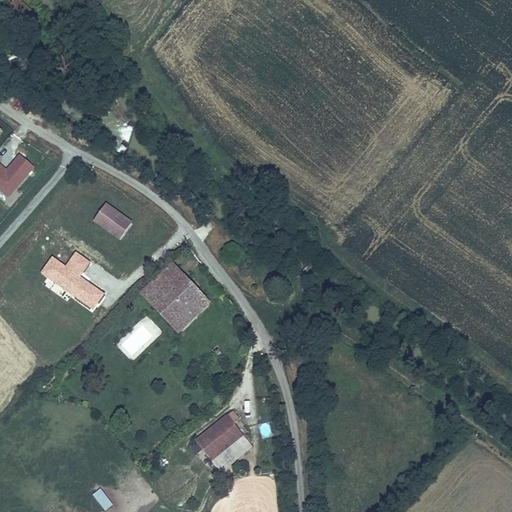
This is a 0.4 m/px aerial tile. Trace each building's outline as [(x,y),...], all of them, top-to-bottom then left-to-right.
[(39,19),(17,0),(16,0),(10,7),(33,27),(39,19)] [(0,192),(8,200),(36,171),(20,156),(6,171),(0,165),(0,192)] [(131,225),(106,207),(94,223),(119,241),(131,225)] [(177,262),(173,265),(178,271),(182,267),(177,262)] [(178,271),(173,265),(141,296),(178,334),(186,326),(162,300),(185,278),(178,271)] [(185,278),(162,300),(186,326),(209,304),(185,278)] [(227,417),(195,443),(211,462),(243,437),(227,417)] [(103,511),(105,511),(113,507),(102,490),(93,495),(103,511)]
